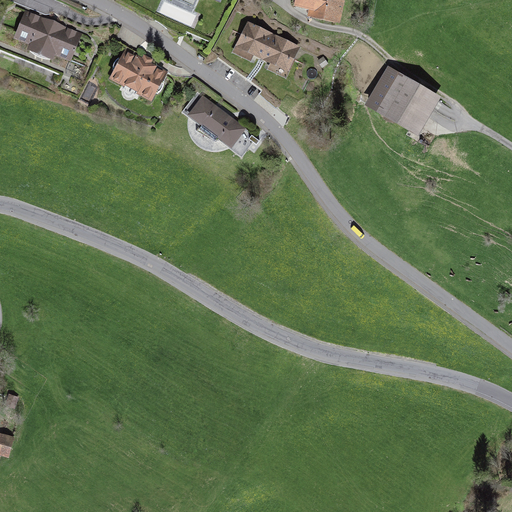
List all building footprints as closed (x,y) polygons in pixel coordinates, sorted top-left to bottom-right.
[(297,0),(297,5),(314,9),(313,17),(335,22),(339,0),(297,0)] [(27,12),(16,38),(32,44),(31,46),(53,55),(54,53),(69,60),(80,34),(63,27),(62,29),(60,28),(58,24),(54,22),(49,21),(45,22),(43,21),(43,19),(27,12)] [(238,46),(263,58),(273,36),(249,25),(238,46)] [(297,48),(273,36),(263,58),(287,70),(297,48)] [(115,71),(111,79),(122,85),(123,84),(125,86),(126,84),(138,91),(137,92),(140,94),(140,95),(150,101),(155,93),(157,94),(160,92),(162,89),(163,85),(164,82),(161,81),(166,72),(126,51),(122,60),(119,58),(116,60),(114,63),(113,66),(113,70),(115,71)] [(319,61),(323,67),(328,63),(324,57),(319,61)] [(389,70),(369,105),(414,132),(421,120),(425,123),(430,115),(426,112),(435,97),(389,70)] [(197,92),(182,112),(200,126),(196,131),(216,142),(218,140),(242,157),(253,143),(256,145),(259,141),(203,98),(204,97),(197,92)] [(10,414),(13,405),(7,403),(4,412),(10,414)] [(13,438),(0,434),(0,453),(9,456),(13,438)]
